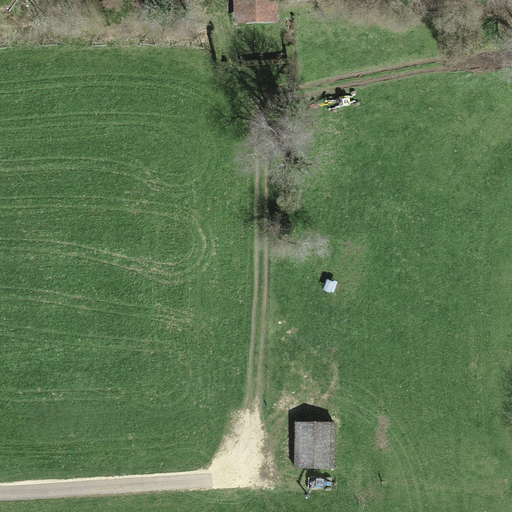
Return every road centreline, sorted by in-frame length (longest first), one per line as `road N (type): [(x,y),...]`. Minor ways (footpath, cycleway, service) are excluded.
road 1 (track): [(264,477),(259,84),(511,50)]
road 2 (track): [(0,487),(264,477)]
